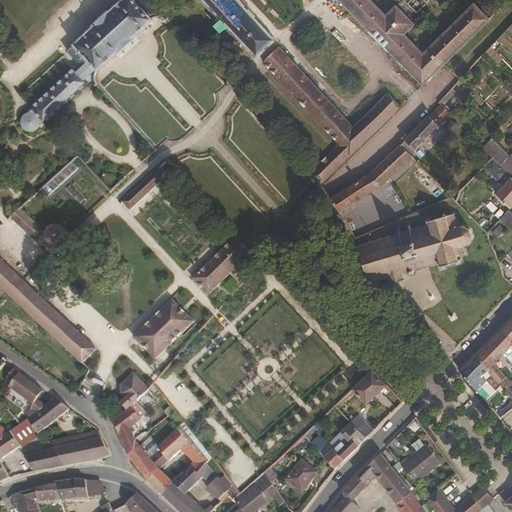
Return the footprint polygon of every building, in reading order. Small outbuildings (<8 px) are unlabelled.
[(73,44),(96,69),(115,51),(118,52),(134,38),(134,34),(160,12),(148,0),(120,0),(110,10),(107,10),(91,24),(90,28),(73,44)] [(273,40),(234,0),(206,0),(257,54),(273,40)] [(384,17),(367,0),(337,0),(422,86),(488,21),(473,5),(422,55),(401,35),(412,25),(394,7),(384,17)] [(96,69),(73,44),(67,50),(80,64),(74,70),(71,68),(30,106),(32,109),(43,121),(44,122),(87,81),(92,86),(95,83),(93,75),(96,69)] [(352,127),(279,47),(264,60),(338,144),(306,175),(318,187),(400,107),(385,94),(352,127)] [(410,156),(451,115),(439,105),(399,145),(410,156)] [(26,113),(22,117),(21,122),(23,127),(27,131),(33,131),(38,129),(40,124),(43,121),(32,109),(28,113),(26,113)] [(510,160),(492,142),(484,150),(493,159),(502,168),(510,160)] [(381,188),(413,158),(410,156),(399,145),(372,172),(330,199),(339,214),(381,188)] [(130,210),(174,168),(165,158),(120,199),(130,210)] [(511,178),(511,158),(510,160),(502,168),(511,178)] [(511,178),(502,168),(493,159),(483,168),(503,188),(495,196),(510,209),(511,206),(511,178)] [(43,231),(20,206),(10,215),(34,240),(43,231)] [(511,214),(508,211),(499,220),(505,226),(511,231),(511,214)] [(467,245),(473,237),(471,229),(464,226),(458,227),(454,214),(447,215),(447,213),(443,214),(444,217),(432,220),(431,218),(428,219),(429,221),(426,222),(427,225),(421,227),(420,225),(418,226),(418,228),(411,230),(410,225),(408,225),(409,231),(400,233),(399,228),(396,229),(398,234),(388,237),(388,234),(385,235),(386,237),(379,240),(378,237),(376,238),(377,240),(369,242),(369,240),(366,241),(367,243),(357,247),(368,283),(378,280),(379,282),(381,281),(380,279),(388,277),(390,285),(404,281),(402,274),(408,272),(409,276),(410,277),(413,276),(414,275),(413,271),(419,269),(420,271),(422,270),(422,268),(430,266),(431,268),(433,267),(432,265),(438,264),(439,269),(441,268),(442,270),(444,270),(444,268),(456,264),(457,267),(460,266),(459,264),(462,263),(461,260),(459,261),(458,257),(466,255),(463,246),(467,245)] [(492,240),(505,226),(499,220),(486,234),(492,240)] [(67,240),(67,237),(67,234),(65,231),(63,229),(61,227),(58,226),(55,225),(52,226),(49,227),(47,229),(45,231),(43,234),(43,237),(43,240),(44,243),(46,245),(48,247),(51,249),(53,250),(57,250),(59,249),(62,247),(64,245),(66,243),(67,240)] [(208,295),(251,253),(236,236),(192,278),(208,295)] [(97,346),(0,258),(0,287),(83,362),(97,346)] [(168,345),(193,322),(171,300),(133,337),(156,358),(161,352),(165,354),(171,348),(168,345)] [(511,319),(510,322),(508,323),(502,329),(511,338),(511,339),(509,342),(511,347),(511,319)] [(511,347),(509,342),(511,339),(511,338),(502,329),(476,356),(492,375),(498,383),(504,377),(495,362),(503,353),(511,361),(511,347)] [(492,375),(476,356),(459,373),(485,401),(499,389),(489,378),(492,375)] [(41,391),(11,369),(5,378),(11,382),(8,387),(31,404),(27,409),(23,412),(27,418),(44,406),(35,400),(41,391)] [(367,404),(385,386),(372,372),(354,390),(367,404)] [(149,389),(133,374),(120,387),(121,392),(126,397),(121,402),(127,409),(131,406),(149,389)] [(34,432),(68,409),(54,398),(44,406),(27,418),(27,419),(34,432)] [(132,436),(129,426),(139,416),(131,406),(127,409),(113,423),(124,451),(135,442),(132,436)] [(0,425),(0,481),(9,477),(2,459),(19,445),(21,447),(34,432),(27,419),(20,423),(13,415),(1,426),(0,425)] [(373,432),(359,416),(351,424),(352,425),(365,440),(373,432)] [(212,459),(183,423),(158,449),(160,451),(167,461),(179,450),(191,463),(181,474),(184,476),(189,470),(195,474),(206,464),(212,459)] [(335,471),(365,440),(352,425),(329,447),(321,436),(312,444),(335,471)] [(55,453),(101,437),(95,427),(49,442),(55,453)] [(110,455),(101,437),(55,453),(63,466),(97,460),(110,455)] [(300,454),(311,444),(305,437),(294,447),(300,454)] [(128,457),(140,446),(138,446),(135,442),(124,451),(128,457)] [(167,461),(160,451),(153,458),(144,445),(140,446),(128,457),(147,482),(158,471),(167,461)] [(439,463),(425,446),(400,466),(414,483),(439,463)] [(63,466),(55,453),(25,456),(33,471),(63,466)] [(422,511),(416,503),(406,488),(380,453),(351,482),(344,492),(344,497),(331,511),(352,511),(357,507),(353,503),(375,477),(387,491),(395,502),(401,511),(422,511)] [(302,493),(317,474),(302,461),(287,480),(302,493)] [(185,495),(200,477),(204,479),(212,472),(206,464),(195,474),(189,470),(184,476),(181,474),(172,485),(162,496),(179,511),(203,511),(199,507),(185,495)] [(277,477),(271,468),(265,473),(271,482),(277,477)] [(172,485),(158,471),(147,482),(162,496),(172,485)] [(271,482),(265,473),(254,483),(257,488),(246,497),(243,493),(240,495),(235,500),(240,508),(243,511),(255,511),(273,499),(280,506),(285,503),(271,482)] [(228,492),(234,487),(225,476),(219,481),(217,478),(206,488),(218,501),(228,492)] [(87,498),(85,480),(76,480),(54,483),(54,485),(35,490),(38,502),(77,495),(87,498)] [(104,494),(99,481),(85,480),(87,498),(104,494)] [(246,497),(257,488),(254,483),(243,493),(246,497)] [(493,500),(482,486),(472,495),(483,509),(487,505),(493,500)] [(240,495),(234,487),(228,492),(235,500),(240,495)] [(38,502),(35,490),(15,494),(11,496),(13,504),(17,504),(19,511),(37,511),(34,502),(38,502)] [(485,511),(483,509),(472,495),(454,509),(438,490),(426,499),(434,511),(485,511)] [(156,511),(136,494),(125,504),(129,511),(130,511),(156,511)] [(511,511),(511,497),(505,504),(511,511),(492,511),(487,505),(483,509),(485,511),(511,511)] [(109,511),(109,510),(110,510),(107,502),(100,507),(102,511),(109,511)]
